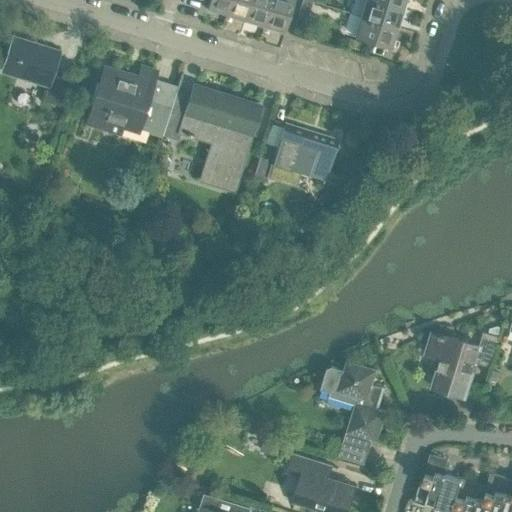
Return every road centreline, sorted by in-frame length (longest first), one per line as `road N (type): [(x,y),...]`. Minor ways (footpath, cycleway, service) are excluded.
road 1 (residential): [(157,34),(383,99),(419,87),(453,0)]
road 2 (residential): [(394,511),(419,430),(511,437)]
